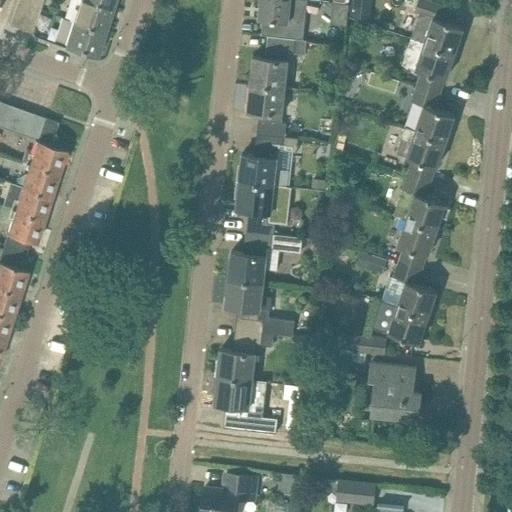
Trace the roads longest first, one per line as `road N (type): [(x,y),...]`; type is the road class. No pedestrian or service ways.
road 1 (residential): [(175,511),(234,0)]
road 2 (residential): [(0,445),(114,90)]
road 3 (unclassified): [(460,511),(500,141)]
road 4 (residential): [(114,90),(0,48)]
